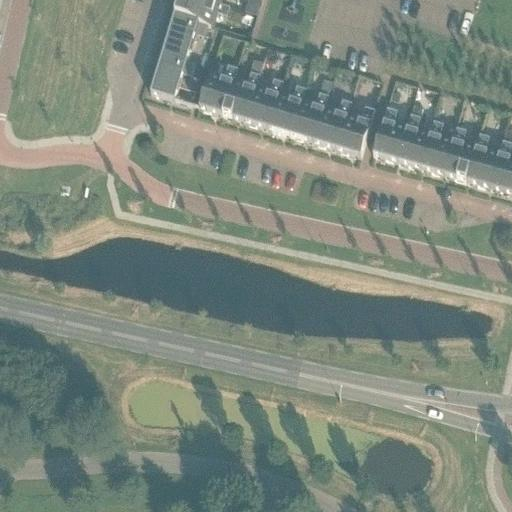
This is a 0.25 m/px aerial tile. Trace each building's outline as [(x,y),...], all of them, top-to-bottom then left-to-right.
[(195,0),(180,0),(175,19),(211,30),(213,31),(217,17),(227,20),(230,10),(218,7),(195,0)] [(208,29),(211,30),(175,19),(163,58),(187,65),(195,38),(204,41),(208,29)] [(183,78),(192,80),(196,68),(187,65),(163,58),(151,98),(180,107),(180,106),(175,104),(183,78)] [(223,120),(234,84),(238,72),(228,69),(224,82),(210,77),(199,113),(223,120)] [(287,72),(278,69),(274,82),(283,85),(287,72)] [(234,84),(223,120),(246,127),(257,91),(260,79),(251,76),(247,88),(234,84)] [(257,91),(246,127),(269,134),(280,98),(283,86),(274,83),(270,95),(257,91)] [(332,86),(323,83),(320,95),(328,97),(332,86)] [(291,141),(302,105),(306,93),(297,90),(293,102),(280,98),(269,134),(291,141)] [(325,112),(329,100),(320,97),(316,109),(302,105),(291,141),(314,148),(325,112)] [(337,155),(348,119),(352,107),(342,104),(339,116),(325,112),(314,148),(337,155)] [(337,155),(361,162),(375,114),(365,111),(362,123),(348,119),(337,155)] [(393,127),(397,115),(387,112),(373,160),(397,167),(407,131),(393,127)] [(416,133),(420,121),(410,119),(407,131),(397,167),(420,173),(430,137),(416,133)] [(439,140),(443,128),(433,125),(430,137),(420,173),(443,180),(453,144),(439,140)] [(443,180),(466,186),(476,150),(462,146),(466,134),(456,132),(453,144),(443,180)] [(466,186),(489,193),(499,157),(485,153),(489,141),(479,138),(476,150),(466,186)] [(489,193),(511,200),(511,198),(511,160),(508,160),(511,147),(502,145),(499,157),(489,193)]
